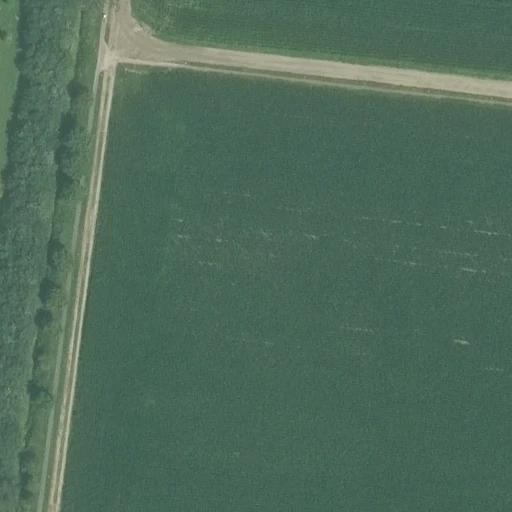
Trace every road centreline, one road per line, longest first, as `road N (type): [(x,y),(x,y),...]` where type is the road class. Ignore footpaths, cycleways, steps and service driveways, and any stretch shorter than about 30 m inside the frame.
road 1 (track): [(52,511),(112,43)]
road 2 (track): [(511,89),(112,43)]
